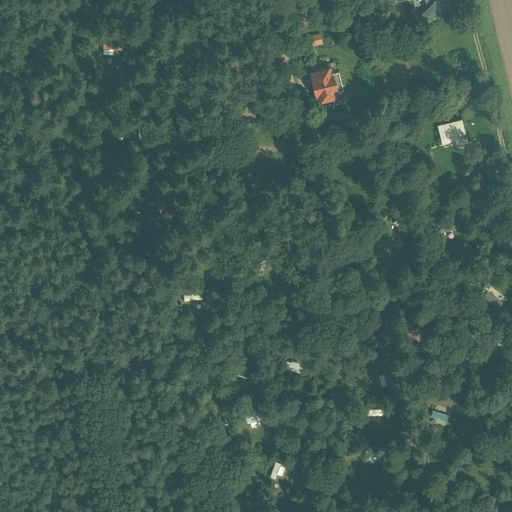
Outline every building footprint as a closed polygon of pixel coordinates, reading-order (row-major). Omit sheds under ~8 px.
[(425,0),(427,8),(420,15),(428,23),(441,10),(451,7),(449,0),(438,0),(436,1),(435,0),(425,0)] [(316,12),(289,19),(294,39),(321,32),(316,12)] [(191,37),(187,44),(196,49),(193,55),(199,58),(206,45),(191,37)] [(309,38),(298,41),(300,52),(312,49),(309,38)] [(104,39),(103,49),(123,50),(123,45),(126,45),(126,40),(104,39)] [(330,64),(311,68),(313,78),(314,83),(312,85),(314,90),(316,91),(317,97),(318,102),(339,97),(337,93),(344,91),(340,72),(337,73),(335,63),(331,64),(330,64)] [(248,119),(239,122),(242,131),(251,129),(248,119)] [(461,120),(439,126),(442,139),(455,136),(456,140),(466,137),(461,120)] [(146,141),(152,140),(150,124),(144,125),(145,140),(146,141)] [(486,150),(472,154),(475,163),(489,159),(486,150)] [(496,164),(486,167),(488,173),(490,173),(490,172),(498,169),(496,164)] [(161,214),(177,212),(175,194),(158,197),(161,214)] [(397,219),(393,225),(407,234),(411,229),(397,219)] [(439,222),(441,233),(459,229),(457,219),(439,222)] [(267,267),(255,276),(258,280),(270,272),(267,267)] [(498,308),(502,302),(487,292),(483,297),(498,308)] [(202,300),(201,294),(184,296),(185,302),(202,300)] [(420,318),(403,322),(408,346),(426,342),(420,318)] [(493,331),(491,336),(502,342),(505,344),(508,339),(493,331)] [(301,374),(303,368),(287,361),(285,367),(301,374)] [(238,368),(235,374),(252,381),(255,375),(238,368)] [(392,385),(388,369),(382,371),(386,387),(392,385)] [(431,417),(447,421),(448,415),(432,411),(431,417)] [(264,420),(263,413),(246,417),(248,424),(264,420)] [(494,450),(492,455),(509,460),(510,454),(494,450)] [(379,461),(381,456),(366,451),(364,456),(379,461)] [(274,465),(269,479),(275,481),(280,467),(274,465)]
